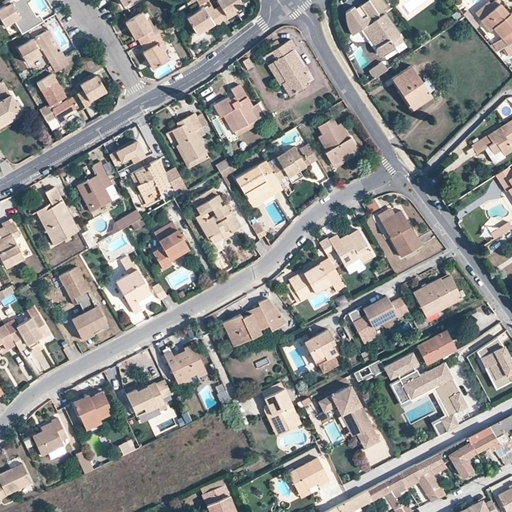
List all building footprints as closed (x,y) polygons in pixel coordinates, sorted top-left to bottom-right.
[(8,5),(0,10),(0,17),(5,26),(14,21),(22,34),(43,22),(39,14),(37,16),(29,2),(32,1),(31,0),(16,0),(15,0),(11,0),(6,3),(8,5)] [(213,9),(221,23),(230,18),(228,15),(243,6),(239,0),(216,0),(219,5),(213,9)] [(368,0),(365,0),(359,4),(365,14),(361,17),(353,5),(344,10),(344,14),(344,18),(345,24),(347,29),(351,34),(361,27),(366,24),(378,43),(375,46),(374,47),(374,50),(376,53),(378,54),(380,54),(402,40),(399,34),(384,11),(378,15),(368,0)] [(382,0),(368,0),(378,15),(384,11),(388,8),(382,0)] [(452,0),(450,2),(461,14),(467,9),(458,0),(452,0)] [(502,38),(507,44),(509,43),(511,41),(511,9),(507,12),(495,0),(492,0),(488,3),(492,7),(479,19),(489,29),(492,27),(502,38)] [(474,12),(479,19),(492,7),(488,3),(486,1),(474,12)] [(186,18),(197,34),(210,26),(212,28),(221,23),(213,9),(211,5),(207,8),(206,7),(203,9),(203,7),(186,18)] [(125,22),(134,38),(136,37),(140,44),(158,34),(162,32),(157,24),(153,26),(149,19),(146,20),(141,12),(125,22)] [(361,27),(375,46),(378,43),(366,24),(361,27)] [(164,30),(166,34),(173,30),(170,26),(164,30)] [(17,47),(26,63),(40,55),(37,49),(40,48),(50,65),(64,58),(59,50),(57,52),(49,39),(52,37),(48,30),(17,47)] [(141,52),(151,68),(169,59),(163,50),(166,48),(158,34),(140,44),(144,51),(141,52)] [(488,46),(493,52),(496,50),(507,44),(502,38),(488,46)] [(281,83),(288,95),(303,86),(301,83),(309,78),(305,71),(302,73),(299,69),(302,67),(291,49),(295,47),(290,39),(279,46),(277,42),(269,47),(277,58),(273,60),(286,80),(281,83)] [(496,50),(499,57),(511,48),(511,47),(509,43),(507,44),(496,50)] [(68,64),(64,58),(50,65),(54,72),(68,64)] [(242,61),(246,69),(251,66),(247,58),(242,61)] [(366,68),(372,76),(385,67),(380,60),(366,68)] [(391,78),(407,102),(416,96),(420,101),(429,95),(410,66),(391,78)] [(18,74),(21,80),(26,78),(22,71),(18,74)] [(60,100),(65,96),(56,80),(52,74),(36,83),(40,89),(49,106),(48,106),(54,117),(58,123),(66,119),(64,115),(77,108),(71,97),(62,102),(60,100)] [(76,94),(84,108),(90,104),(89,101),(105,92),(96,75),(80,85),(82,90),(76,94)] [(0,126),(21,114),(15,103),(2,81),(0,82),(0,94),(3,98),(0,99),(0,126)] [(232,132),(234,131),(254,119),(247,108),(251,106),(239,84),(230,89),(236,99),(238,102),(233,106),(231,102),(227,97),(213,105),(219,117),(222,115),(232,132)] [(407,102),(410,107),(420,101),(416,96),(407,102)] [(234,131),(236,136),(266,119),(257,103),(251,106),(247,108),(254,119),(234,131)] [(54,117),(48,106),(37,112),(43,123),(54,117)] [(180,144),(188,161),(205,152),(197,137),(204,133),(199,124),(195,116),(193,113),(179,120),(181,124),(177,126),(172,130),(180,144)] [(195,116),(199,124),(206,121),(201,113),(195,116)] [(474,152),(482,147),(487,144),(492,153),(499,148),(502,154),(511,148),(508,143),(511,140),(511,117),(470,145),(474,152)] [(324,152),(332,165),(342,160),(341,157),(356,148),(350,137),(349,138),(340,123),(336,126),(331,118),(318,125),(322,133),(318,136),(327,151),(324,152)] [(165,133),(173,148),(180,144),(172,130),(165,133)] [(136,140),(108,154),(114,165),(125,159),(128,165),(144,156),(136,140)] [(307,162),(316,157),(308,143),(299,148),(307,162)] [(176,147),(187,168),(208,157),(205,152),(188,161),(180,144),(176,147)] [(499,148),(492,153),(487,144),(482,147),(492,163),(504,156),(502,154),(499,148)] [(266,162),(279,183),(287,179),(285,176),(297,169),(305,165),(296,150),(294,146),(266,162)] [(305,165),(317,158),(316,157),(307,162),(299,148),(296,150),(305,165)] [(332,165),(334,168),(359,152),(356,148),(341,157),(342,160),(332,165)] [(183,184),(174,167),(164,172),(157,159),(150,163),(150,164),(147,166),(148,168),(144,170),(142,167),(130,173),(142,196),(157,187),(159,191),(170,184),(173,189),(183,184)] [(228,159),(217,164),(223,177),(234,173),(228,159)] [(235,177),(250,202),(257,197),(255,194),(267,187),(269,191),(280,185),(279,183),(266,162),(265,160),(235,177)] [(87,196),(93,209),(110,201),(108,197),(102,184),(109,180),(99,162),(92,165),(97,174),(77,185),(83,198),(87,196)] [(495,174),(500,183),(511,174),(511,172),(507,166),(495,174)] [(285,176),(287,179),(299,172),(297,169),(285,176)] [(302,177),(299,172),(287,179),(289,184),(302,177)] [(511,174),(500,183),(504,189),(506,188),(510,186),(511,188),(511,174)] [(102,184),(108,197),(116,194),(109,180),(102,184)] [(250,202),(252,206),(282,189),(280,185),(269,191),(267,187),(255,194),(257,197),(250,202)] [(35,210),(52,244),(63,238),(69,235),(77,231),(54,186),(45,191),(50,203),(52,206),(48,208),(46,204),(35,210)] [(195,216),(207,237),(209,236),(220,230),(221,233),(229,229),(231,231),(240,226),(231,209),(228,211),(224,203),(221,205),(218,200),(220,198),(217,193),(215,194),(211,187),(191,199),(195,207),(196,206),(200,213),(195,216)] [(83,198),(90,211),(93,209),(87,196),(83,198)] [(380,221),(401,256),(420,244),(400,210),(392,214),(380,221)] [(378,218),(380,221),(392,214),(390,211),(378,218)] [(138,218),(134,212),(115,223),(113,233),(124,226),(138,218)] [(2,224),(4,229),(8,236),(1,239),(0,237),(0,257),(5,266),(23,256),(13,237),(19,234),(11,219),(2,224)] [(507,221),(495,229),(498,234),(510,226),(507,221)] [(153,251),(162,268),(171,262),(170,260),(168,257),(187,246),(172,222),(154,233),(161,246),(153,251)] [(251,225),(258,237),(265,234),(258,222),(251,225)] [(95,243),(88,228),(81,232),(89,247),(95,243)] [(358,256),(361,261),(372,255),(357,228),(350,232),(352,235),(349,237),(347,234),(338,239),(336,235),(320,244),(325,252),(333,248),(343,264),(358,256)] [(209,236),(213,242),(223,236),(224,238),(232,234),(231,231),(229,229),(221,233),(220,230),(209,236)] [(489,233),(492,238),(498,234),(495,229),(489,233)] [(168,257),(170,260),(189,249),(187,246),(168,257)] [(115,280),(135,316),(143,312),(139,305),(138,302),(143,299),(142,297),(151,292),(128,255),(120,259),(128,273),(115,280)] [(298,267),(302,273),(318,263),(315,257),(298,267)] [(289,280),(300,300),(332,281),(336,291),(345,286),(328,258),(318,263),(302,273),(289,280)] [(89,289),(76,266),(58,276),(70,299),(73,297),(77,303),(79,303),(92,300),(87,290),(89,289)] [(412,292),(425,316),(461,298),(449,275),(440,280),(439,277),(412,292)] [(153,288),(160,301),(167,297),(159,285),(153,288)] [(12,292),(8,286),(1,290),(4,296),(12,292)] [(138,302),(139,305),(153,297),(151,292),(142,297),(143,299),(138,302)] [(408,309),(401,296),(390,302),(386,296),(362,309),(366,315),(361,317),(356,309),(348,313),(364,343),(378,335),(373,325),(380,322),(395,313),(396,315),(408,309)] [(223,322),(233,345),(261,332),(260,330),(268,326),(271,323),(282,317),(267,298),(257,302),(259,305),(264,317),(255,321),(252,313),(247,315),(242,317),(241,314),(223,322)] [(92,300),(79,303),(85,312),(95,306),(92,300)] [(72,319),(81,336),(92,330),(106,322),(97,305),(95,306),(85,312),(72,319)] [(245,311),(247,315),(252,313),(255,321),(264,317),(259,305),(245,311)] [(15,343),(19,350),(28,345),(32,352),(42,346),(38,339),(36,337),(40,334),(41,337),(49,333),(37,312),(16,324),(17,327),(8,332),(15,343)] [(268,326),(270,330),(286,322),(282,317),(271,323),(268,326)] [(12,318),(3,323),(3,324),(8,332),(17,327),(16,324),(12,318)] [(385,331),(380,322),(373,325),(378,335),(385,331)] [(0,342),(2,342),(6,348),(15,343),(8,332),(3,324),(0,326),(0,342)] [(303,341),(315,363),(317,363),(333,354),(336,352),(333,345),(335,344),(327,328),(309,338),(303,341)] [(81,336),(83,339),(94,333),(92,330),(81,336)] [(417,344),(426,362),(453,347),(444,330),(417,344)] [(495,336),(476,350),(485,367),(489,364),(497,378),(508,372),(511,378),(511,359),(510,361),(508,362),(506,359),(507,356),(501,345),(495,336)] [(163,354),(176,381),(189,375),(195,372),(197,375),(206,371),(192,344),(183,349),(184,351),(173,356),(170,350),(163,354)] [(379,359),(367,365),(372,375),(384,368),(389,378),(396,374),(414,365),(418,363),(412,351),(383,366),(379,359)] [(337,363),(333,354),(317,363),(321,371),(337,363)] [(255,363),(258,368),(270,363),(267,357),(255,363)] [(440,418),(446,430),(458,424),(453,414),(467,406),(459,391),(454,393),(448,382),(453,379),(444,362),(420,375),(416,368),(398,378),(409,399),(432,386),(447,415),(440,418)] [(367,365),(358,370),(362,377),(363,379),(372,375),(367,365)] [(396,374),(398,378),(416,368),(414,365),(396,374)] [(362,377),(358,370),(354,373),(357,380),(362,377)] [(179,386),(191,380),(189,375),(176,381),(179,386)] [(409,399),(398,378),(389,382),(400,404),(409,399)] [(164,379),(155,383),(154,382),(146,386),(147,387),(136,391),(135,389),(125,394),(136,415),(156,404),(163,401),(161,397),(170,392),(164,379)] [(264,408),(274,428),(289,421),(288,418),(295,414),(279,381),(261,390),(267,403),(264,408)] [(216,387),(221,403),(229,401),(224,385),(216,387)] [(356,397),(350,385),(318,401),(323,411),(336,404),(341,414),(349,409),(354,417),(349,419),(356,432),(356,433),(364,447),(379,440),(360,403),(358,405),(354,398),(356,397)] [(73,402),(83,424),(97,417),(98,416),(111,411),(102,391),(89,397),(87,395),(73,402)] [(166,406),(163,401),(156,404),(159,410),(166,406)] [(354,417),(349,409),(341,414),(352,435),(356,432),(349,419),(354,417)] [(487,425),(493,436),(511,425),(511,418),(509,413),(487,425)] [(276,433),(299,422),(295,414),(288,418),(289,421),(274,428),(276,433)] [(97,417),(83,424),(86,431),(101,424),(97,417)] [(32,436),(41,454),(47,451),(61,445),(62,444),(60,439),(66,436),(58,418),(51,421),(54,426),(42,431),(32,436)] [(432,423),(439,434),(446,430),(440,418),(432,423)] [(40,426),(42,431),(54,426),(51,421),(40,426)] [(465,437),(473,452),(486,445),(490,450),(493,448),(503,464),(510,460),(495,438),(493,436),(487,425),(465,437)] [(495,438),(510,460),(511,458),(511,449),(502,434),(495,438)] [(437,452),(443,462),(450,458),(460,475),(470,470),(464,457),(473,452),(465,437),(437,452)] [(392,454),(384,441),(364,452),(371,466),(392,454)] [(51,458),(64,452),(61,445),(47,451),(51,458)] [(76,453),(85,472),(93,468),(84,449),(76,453)] [(425,478),(437,497),(444,493),(429,469),(443,462),(437,452),(416,463),(422,473),(425,478)] [(316,455),(287,470),(298,491),(307,487),(317,481),(319,484),(329,479),(316,455)] [(477,458),(484,469),(488,467),(481,456),(477,458)] [(0,495),(30,481),(21,462),(0,472),(0,495)] [(398,472),(404,483),(422,473),(416,463),(398,472)] [(385,479),(394,496),(400,493),(399,490),(406,487),(404,483),(398,472),(385,479)] [(219,475),(198,485),(202,493),(223,485),(219,475)] [(418,481),(430,500),(437,497),(425,478),(418,481)] [(383,493),(395,511),(404,511),(400,505),(394,496),(385,479),(366,489),(371,499),(383,493)] [(234,511),(223,485),(202,493),(209,509),(210,511),(234,511)] [(497,494),(505,510),(511,506),(511,486),(505,490),(497,494)] [(307,487),(298,491),(301,497),(310,492),(307,487)] [(336,505),(340,511),(347,511),(359,506),(371,499),(366,489),(336,505)] [(496,511),(491,500),(483,504),(482,503),(474,507),(472,504),(462,509),(463,511),(496,511)] [(400,505),(404,511),(407,511),(410,510),(411,510),(406,503),(400,505)]
